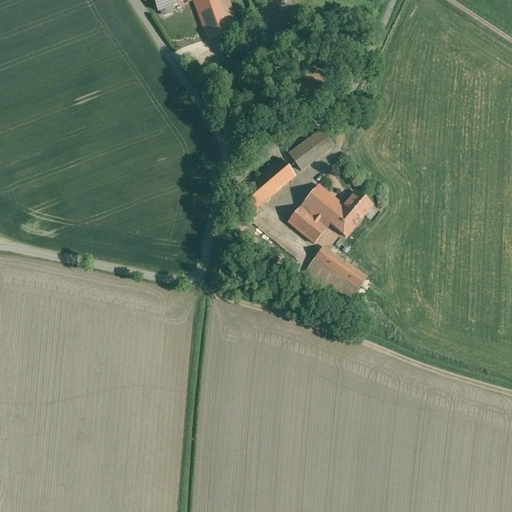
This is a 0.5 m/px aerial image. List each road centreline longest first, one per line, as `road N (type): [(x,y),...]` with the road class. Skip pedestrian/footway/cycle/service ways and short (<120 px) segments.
road 1 (unclassified): [(226,175),(207,262),(174,286),(0,241)]
road 2 (unclassified): [(394,0),(339,100),(256,163),(226,175)]
road 3 (unclassified): [(133,0),(216,133),(226,175)]
road 4 (unknown): [(334,340),(174,286)]
